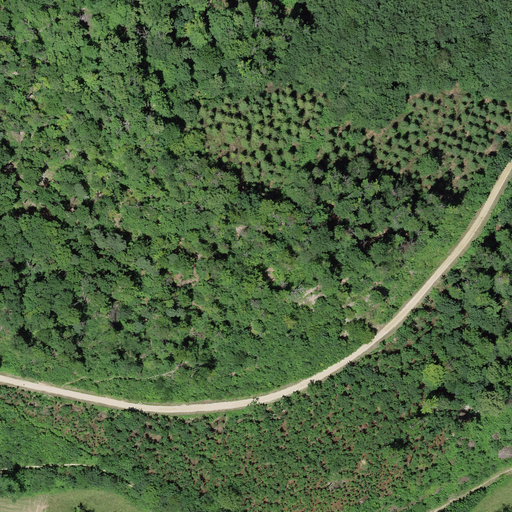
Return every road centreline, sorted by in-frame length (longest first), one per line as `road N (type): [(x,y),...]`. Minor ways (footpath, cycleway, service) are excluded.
road 1 (track): [(0,377),(139,405),(212,407),(312,380),(402,319),(473,231),(511,160)]
road 2 (track): [(380,0),(299,170),(270,197)]
